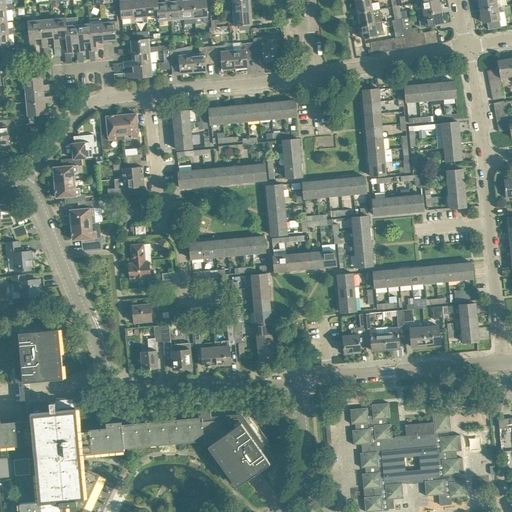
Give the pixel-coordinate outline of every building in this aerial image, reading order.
[(122,0),(120,0),(122,18),(130,17),(131,23),(136,23),(136,17),(135,17),(133,0),(122,0)] [(133,0),(135,17),(136,17),(142,16),(143,22),(148,22),(148,16),(147,16),(145,0),(133,0)] [(145,0),(147,16),(148,16),(158,15),(159,15),(158,3),(157,0),(145,0)] [(164,0),(165,2),(158,3),(159,15),(158,15),(159,21),(171,20),(170,2),(171,2),(170,0),(164,0)] [(182,0),(176,0),(177,1),(171,2),(170,2),(171,20),(183,19),(182,1),(183,1),(182,0)] [(188,0),(183,1),(182,1),(183,19),(195,17),(193,0),(188,0)] [(208,22),(206,0),(193,0),(195,17),(203,17),(204,23),(208,22)] [(233,0),(234,12),(250,11),(249,0),(233,0)] [(370,0),(355,0),(358,13),(372,10),(380,9),(378,2),(371,3),(370,0)] [(441,11),(439,0),(432,0),(422,2),(425,14),(441,11)] [(505,3),(504,0),(478,0),(481,10),(501,6),(501,5),(505,3)] [(106,15),(105,4),(100,5),(101,17),(100,17),(102,40),(103,43),(109,43),(108,40),(116,39),(114,21),(108,22),(107,15),(106,15)] [(400,11),(399,5),(392,6),(394,19),(399,18),(401,18),(402,18),(401,11),(400,11)] [(502,12),(501,6),(481,10),(483,22),(499,19),(498,12),(502,12)] [(375,23),(372,10),(358,13),(360,25),(375,23)] [(234,12),(235,25),(252,24),(250,11),(234,12)] [(441,11),(425,14),(427,27),(444,24),(441,11)] [(65,17),(52,19),(54,37),(53,37),(54,46),(60,45),(59,36),(67,35),(66,26),(65,17)] [(91,41),(91,51),(97,50),(96,41),(102,40),(100,17),(89,18),(89,23),(91,41)] [(54,37),(52,19),(40,20),(42,38),(41,38),(42,47),(48,47),(47,37),(53,37),(54,37)] [(407,19),(402,20),(403,24),(404,29),(405,36),(406,36),(412,35),(418,33),(417,27),(409,28),(407,19)] [(31,52),(37,52),(35,38),(41,38),(42,38),(40,20),(28,21),(31,50),(31,52)] [(384,34),(382,21),(360,25),(363,39),(384,34)] [(8,28),(7,22),(0,23),(0,35),(9,34),(15,34),(14,28),(8,28)] [(91,41),(89,23),(78,25),(79,42),(78,42),(79,52),(85,51),(84,42),(91,41)] [(78,25),(66,26),(68,53),(73,52),(72,43),(78,42),(79,42),(78,25)] [(438,42),(435,30),(429,31),(432,43),(438,42)] [(432,43),(429,31),(423,32),(426,44),(432,43)] [(420,45),(426,44),(423,32),(418,33),(420,45)] [(420,45),(418,33),(412,35),(414,46),(420,45)] [(9,45),(9,34),(0,35),(0,47),(10,46),(9,45)] [(414,46),(412,35),(406,36),(408,47),(414,46)] [(406,36),(405,36),(400,37),(402,48),(408,47),(406,36)] [(266,37),(253,38),(255,53),(263,52),(264,61),(277,60),(276,49),(284,49),(283,38),(277,39),(274,42),(267,43),(266,37)] [(402,48),(400,37),(397,37),(394,38),(396,50),(402,48)] [(394,38),(388,39),(390,51),(396,50),(394,38)] [(149,39),(141,39),(131,40),(132,48),(129,48),(129,54),(132,54),(132,53),(150,51),(160,50),(160,46),(150,47),(149,39)] [(390,51),(388,39),(382,40),(384,52),(390,51)] [(384,52),(382,40),(376,41),(378,53),(384,52)] [(376,41),(370,42),(371,48),(372,54),(378,53),(376,41)] [(241,49),(233,49),(235,68),(247,67),(246,58),(255,57),(254,42),(241,43),(241,49)] [(31,50),(30,44),(9,45),(10,46),(10,52),(31,50)] [(212,46),(213,61),(222,60),(223,69),(235,68),(233,49),(226,50),(225,45),(212,46)] [(191,46),(170,50),(172,67),(172,64),(180,64),(181,73),(193,72),(191,46)] [(192,53),(193,72),(206,71),(205,61),(213,61),(212,46),(199,47),(199,53),(192,53)] [(151,63),(150,51),(132,53),(132,54),(133,60),(124,61),(124,67),(133,66),(133,65),(151,63)] [(511,76),(511,67),(510,58),(497,60),(499,68),(500,74),(501,78),(511,76)] [(152,76),(151,63),(133,65),(133,66),(134,72),(125,73),(125,79),(135,78),(135,77),(152,76)] [(500,74),(499,68),(487,70),(488,76),(500,74)] [(31,78),(31,71),(22,72),(23,83),(25,83),(26,90),(43,89),(44,90),(53,89),(52,83),(43,84),(42,77),(31,78)] [(501,78),(500,74),(488,76),(489,82),(501,80),(501,78)] [(502,86),(501,80),(489,82),(490,88),(502,86)] [(456,97),(455,81),(442,82),(443,98),(456,97)] [(443,98),(442,82),(430,83),(431,99),(443,98)] [(417,85),(419,101),(431,99),(430,83),(417,85)] [(419,101),(417,85),(405,86),(406,102),(419,101)] [(503,92),(502,86),(490,88),(492,94),(503,92)] [(380,101),(379,88),(363,90),(364,102),(380,101)] [(43,89),(26,90),(27,103),(45,101),(45,102),(54,101),(54,95),(44,96),(44,90),(43,89)] [(504,98),(503,92),(492,94),(493,100),(504,98)] [(297,116),(295,100),(283,101),(284,117),(297,116)] [(506,106),(505,100),(493,103),(494,109),(506,106)] [(45,101),(27,103),(29,123),(35,123),(34,115),(40,114),(45,114),(55,113),(55,107),(45,108),(45,102),(45,101)] [(284,117),(283,101),(271,102),(272,118),(284,117)] [(381,113),(380,101),(364,102),(365,114),(381,113)] [(272,118),(271,102),(258,103),(260,120),(272,118)] [(260,120),(258,103),(246,105),(248,121),(260,120)] [(248,121),(246,105),(234,106),(235,122),(248,121)] [(235,122),(234,106),(222,107),(223,123),(235,122)] [(507,112),(506,106),(494,109),(495,114),(507,112)] [(223,123),(222,107),(209,108),(211,124),(223,123)] [(190,122),(189,110),(173,111),(174,124),(194,122),(190,122)] [(507,112),(495,114),(496,120),(508,118),(507,112)] [(121,115),(124,138),(139,137),(136,113),(121,115)] [(382,125),(381,113),(365,114),(366,126),(382,125)] [(100,123),(101,133),(102,149),(110,148),(109,139),(116,139),(124,138),(121,115),(113,115),(113,114),(111,114),(111,115),(107,116),(107,122),(100,123)] [(509,120),(508,118),(496,120),(498,126),(509,124),(509,120)] [(458,121),(442,123),(435,124),(436,136),(443,135),(459,134),(458,121)] [(195,128),(194,122),(174,124),(175,136),(191,135),(191,128),(195,128)] [(436,127),(435,124),(409,126),(410,139),(415,138),(414,131),(433,129),(436,127)] [(510,130),(509,124),(498,126),(499,132),(510,130)] [(0,144),(9,143),(8,125),(0,125),(0,144)] [(383,137),(382,125),(366,126),(367,139),(383,137)] [(73,150),(74,158),(81,158),(89,157),(88,148),(86,148),(85,143),(94,142),(93,134),(78,136),(79,143),(70,143),(71,150),(73,150)] [(438,149),(445,148),(461,146),(459,134),(443,135),(436,136),(438,149)] [(192,148),(191,135),(175,136),(176,149),(192,148)] [(384,150),(383,137),(367,139),(368,151),(384,150)] [(299,139),(289,140),(283,140),(284,153),(300,151),(299,139)] [(445,148),(446,161),(462,159),(461,146),(445,148)] [(409,159),(408,147),(402,148),(393,149),(393,151),(396,151),(397,154),(403,154),(404,160),(409,159)] [(368,151),(369,163),(385,162),(384,150),(368,151)] [(301,164),(300,151),(284,153),(285,165),(301,164)] [(125,155),(126,163),(141,162),(141,154),(125,155)] [(74,158),(66,159),(66,166),(54,167),(55,182),(75,181),(74,172),(78,172),(77,165),(82,165),(81,158),(74,158)] [(369,163),(371,176),(387,174),(385,162),(369,163)] [(265,164),(252,165),(254,181),(266,180),(265,164)] [(302,176),(301,164),(285,165),(286,178),(302,176)] [(254,181),(252,165),(240,166),(242,182),(254,181)] [(132,167),(122,168),(123,178),(143,176),(142,166),(132,167)] [(242,182),(240,166),(228,167),(229,183),(242,182)] [(229,183),(228,167),(216,168),(217,184),(229,183)] [(217,184),(216,168),(203,169),(205,185),(217,184)] [(205,185),(203,169),(191,170),(193,186),(205,185)] [(447,170),(448,183),(464,182),(463,169),(447,170)] [(193,186),(191,170),(179,172),(180,188),(193,186)] [(123,178),(115,179),(116,188),(116,193),(123,193),(133,192),(132,188),(144,186),(143,176),(123,178)] [(366,192),(365,176),(352,177),(354,200),(366,199),(366,192)] [(354,200),(352,177),(340,179),(341,195),(353,194),(354,200)] [(341,195),(340,179),(328,180),(329,196),(341,195)] [(329,196),(328,180),(315,181),(317,197),(329,196)] [(75,181),(55,182),(56,197),(69,196),(70,203),(82,202),(86,202),(85,194),(80,194),(79,187),(75,188),(75,181)] [(317,197),(315,181),(303,182),(304,198),(317,197)] [(465,194),(464,182),(448,183),(449,195),(465,194)] [(284,197),(283,184),(267,185),(268,198),(284,197)] [(424,210),(422,194),(410,196),(411,212),(424,210)] [(466,206),(465,194),(449,195),(450,208),(466,206)] [(411,212),(410,196),(398,197),(399,213),(411,212)] [(285,209),(284,197),(268,198),(269,210),(285,209)] [(399,213),(398,197),(385,198),(387,214),(399,213)] [(387,214),(385,198),(373,199),(374,215),(387,214)] [(82,202),(83,209),(70,210),(72,224),(91,223),(100,222),(98,200),(86,202),(82,202)] [(0,229),(14,224),(10,213),(7,213),(9,210),(6,204),(0,204),(0,229)] [(286,221),(285,209),(269,210),(270,223),(286,221)] [(370,228),(368,216),(352,217),(353,230),(370,228)] [(333,224),(332,219),(327,219),(320,220),(320,225),(320,229),(320,225),(333,224)] [(287,234),(286,221),(270,223),(271,235),(287,234)] [(91,223),(72,224),(73,240),(86,238),(87,251),(103,250),(102,236),(97,237),(96,230),(91,231),(91,223)] [(24,224),(11,228),(17,241),(20,241),(30,240),(24,224)] [(371,240),(370,228),(353,230),(355,242),(371,240)] [(339,238),(339,231),(333,232),(334,239),(335,244),(338,243),(338,244),(343,243),(342,243),(344,242),(344,237),(339,238)] [(265,252),(264,236),(251,237),(253,253),(265,252)] [(253,253),(251,237),(239,238),(241,254),(253,253)] [(228,255),(241,254),(239,238),(227,239),(228,255)] [(228,255),(227,239),(215,240),(216,256),(228,255)] [(216,256),(215,240),(202,242),(204,258),(216,256)] [(372,253),(371,240),(355,242),(356,254),(372,253)] [(21,252),(20,241),(17,241),(6,242),(8,257),(14,257),(15,271),(32,269),(31,251),(21,252)] [(204,258),(202,242),(190,243),(191,259),(204,258)] [(141,244),(131,245),(133,261),(138,261),(138,258),(140,258),(140,259),(145,258),(151,258),(150,244),(143,244),(141,244)] [(337,266),(335,250),(322,251),(324,267),(337,266)] [(324,267),(322,251),(310,252),(312,268),(324,267)] [(312,268),(310,252),(298,253),(300,269),(312,268)] [(298,253),(286,254),(288,270),(300,269),(298,253)] [(373,265),(372,253),(356,254),(357,267),(373,265)] [(288,270),(286,254),(273,255),(275,271),(288,270)] [(133,263),(129,263),(130,278),(150,276),(149,267),(149,262),(151,261),(151,258),(145,258),(140,259),(140,258),(138,258),(138,261),(133,261),(133,263)] [(473,278),(472,262),(459,263),(461,279),(473,278)] [(461,279),(459,263),(447,264),(449,280),(461,279)] [(449,280),(447,264),(435,266),(436,282),(449,280)] [(436,282),(435,266),(423,267),(424,283),(436,282)] [(424,283),(423,267),(410,268),(412,284),(424,283)] [(412,284),(410,268),(398,269),(400,285),(412,284)] [(400,285),(398,269),(386,270),(387,286),(400,285)] [(387,286),(386,270),(373,271),(375,287),(387,286)] [(174,285),(173,272),(162,273),(163,279),(148,281),(149,288),(174,285)] [(269,286),(267,273),(251,275),(252,287),(269,286)] [(354,286),(353,273),(337,274),(338,287),(354,286)] [(15,276),(12,276),(13,281),(14,291),(14,297),(21,297),(39,295),(38,279),(25,280),(24,275),(15,276)] [(270,298),(269,286),(252,287),(254,299),(270,298)] [(356,298),(354,286),(338,287),(340,299),(356,298)] [(367,290),(367,291),(363,291),(364,297),(373,296),(372,289),(367,290)] [(469,290),(462,291),(462,296),(463,301),(470,301),(469,290)] [(176,303),(175,295),(160,297),(161,305),(176,303)] [(270,298),(254,299),(255,312),(271,310),(270,298)] [(357,311),(356,298),(340,299),(341,312),(357,311)] [(426,300),(426,298),(413,300),(414,308),(426,307),(426,304),(426,300)] [(152,320),(151,313),(158,312),(157,303),(150,304),(133,305),(134,322),(152,320)] [(477,316),(476,303),(460,304),(461,317),(477,316)] [(444,318),(443,306),(432,307),(434,319),(444,318)] [(414,321),(413,309),(403,310),(404,322),(414,321)] [(271,310),(255,312),(256,324),(272,322),(271,310)] [(376,316),(376,312),(362,314),(364,329),(370,328),(369,319),(374,319),(376,316)] [(349,335),(343,335),(345,353),(361,352),(359,336),(364,335),(364,329),(362,314),(356,314),(357,326),(349,335)] [(478,328),(477,316),(461,317),(462,329),(478,328)] [(233,319),(227,320),(228,340),(215,341),(218,365),(231,363),(229,344),(235,344),(235,338),(234,331),(233,319)] [(272,322),(256,324),(257,336),(273,334),(272,322)] [(200,324),(193,325),(195,346),(202,346),(200,324)] [(161,326),(163,344),(171,343),(169,325),(161,326)] [(163,341),(161,326),(154,326),(155,338),(148,338),(148,345),(149,345),(149,351),(141,351),(142,369),(158,368),(156,342),(163,341)] [(438,326),(424,327),(426,345),(440,344),(438,326)] [(385,333),(384,327),(370,329),(372,350),(386,349),(385,333)] [(393,332),(385,333),(386,349),(400,348),(398,327),(392,328),(393,332)] [(426,345),(424,327),(410,328),(412,347),(426,345)] [(13,351),(16,382),(64,378),(59,328),(19,332),(21,350),(13,351)] [(479,341),(478,328),(462,329),(463,342),(479,341)] [(274,347),(273,334),(257,336),(258,348),(274,347)] [(218,365),(215,341),(215,344),(213,343),(211,342),(206,343),(204,343),(202,344),(202,346),(202,347),(201,347),(203,366),(208,366),(211,366),(211,365),(218,365)] [(189,343),(171,345),(173,369),(192,367),(189,343)] [(275,359),(274,347),(258,348),(259,361),(275,359)] [(0,446),(35,443),(36,457),(36,458),(36,461),(28,461),(28,462),(29,462),(30,470),(29,470),(37,470),(37,472),(38,473),(40,499),(40,501),(35,502),(20,503),(20,504),(21,504),(22,510),(23,510),(23,511),(64,511),(64,506),(77,505),(81,507),(84,508),(100,475),(97,474),(85,468),(81,468),(79,458),(79,455),(79,454),(85,454),(85,452),(93,451),(93,453),(100,452),(100,450),(108,450),(109,451),(116,450),(115,449),(124,448),(124,450),(124,447),(130,446),(130,445),(137,444),(137,446),(143,445),(143,444),(150,443),(150,444),(157,444),(156,442),(163,442),(163,443),(170,442),(170,441),(177,440),(177,442),(183,441),(183,440),(190,439),(190,441),(197,440),(197,439),(204,438),(203,421),(211,421),(211,416),(210,411),(211,410),(198,411),(198,412),(199,417),(126,424),(122,424),(122,421),(106,422),(106,427),(77,430),(75,409),(62,410),(56,410),(55,401),(31,404),(32,413),(33,420),(1,423),(0,419),(0,446)] [(389,403),(372,404),(373,416),(368,416),(367,407),(350,409),(352,424),(356,423),(356,429),(352,430),(354,445),(362,444),(363,452),(360,453),(362,468),(366,467),(366,473),(362,473),(364,488),(374,487),(375,496),(364,497),(366,511),(388,510),(388,508),(393,508),(393,499),(403,498),(402,483),(425,481),(426,496),(439,494),(440,505),(451,504),(451,497),(467,496),(466,480),(455,481),(454,474),(464,473),(462,457),(456,458),(456,451),(462,450),(460,434),(457,435),(448,436),(447,431),(451,431),(449,411),(432,412),(433,422),(406,425),(407,436),(407,440),(396,441),(395,437),(392,438),(392,432),(391,423),(387,424),(386,418),(390,417),(389,403)] [(224,415),(220,415),(216,416),(211,416),(211,421),(203,421),(204,438),(204,440),(205,441),(205,442),(207,445),(208,445),(212,452),(214,454),(237,487),(247,480),(254,474),(257,473),(274,460),(275,460),(264,445),(261,441),(249,424),(248,423),(247,420),(241,413),(224,415)] [(511,417),(499,419),(499,428),(509,427),(511,427),(511,417)] [(482,437),(471,437),(471,448),(482,447),(482,437)]
